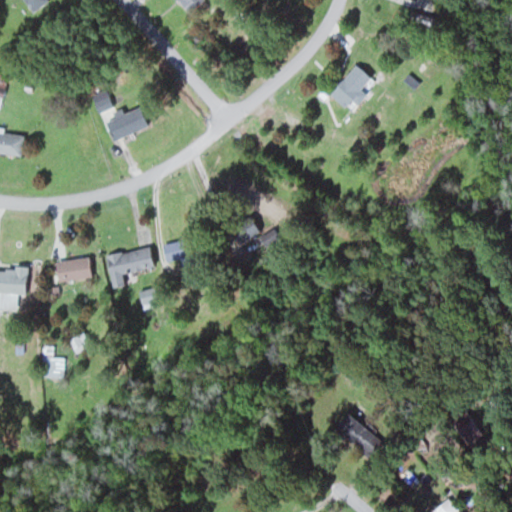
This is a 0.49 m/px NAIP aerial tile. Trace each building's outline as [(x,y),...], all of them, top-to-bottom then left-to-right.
[(24,0),(32,12),(48,0),(24,0)] [(177,0),(187,12),(202,0),(177,0)] [(356,103),(375,80),(356,64),(330,94),(345,107),(352,99),(356,103)] [(149,126),(142,105),(105,117),(111,138),(149,126)] [(0,130),(0,153),(23,155),(25,133),(0,130)] [(240,244),(260,233),(249,214),(229,225),(240,244)] [(111,287),(123,285),(120,272),(153,266),(150,246),(106,254),(111,287)] [(58,281),(91,277),(88,256),(55,261),(58,281)] [(0,268),(0,291),(25,293),(26,270),(0,268)] [(66,376),(66,355),(42,355),(42,376),(66,376)] [(333,429),(371,459),(385,443),(346,412),(333,429)]
